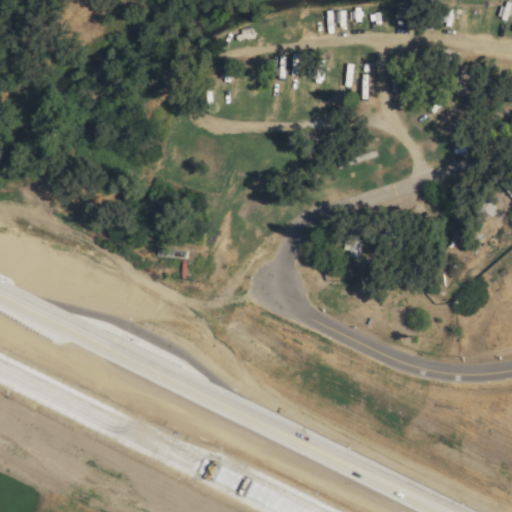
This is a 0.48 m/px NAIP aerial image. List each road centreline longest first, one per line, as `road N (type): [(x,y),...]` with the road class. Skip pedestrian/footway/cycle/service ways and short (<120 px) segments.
road 1 (primary): [(441,511),(0,294)]
road 2 (primary): [(0,364),(300,511)]
road 3 (residential): [(511,377),(458,382),(385,363),(296,317),(276,287)]
